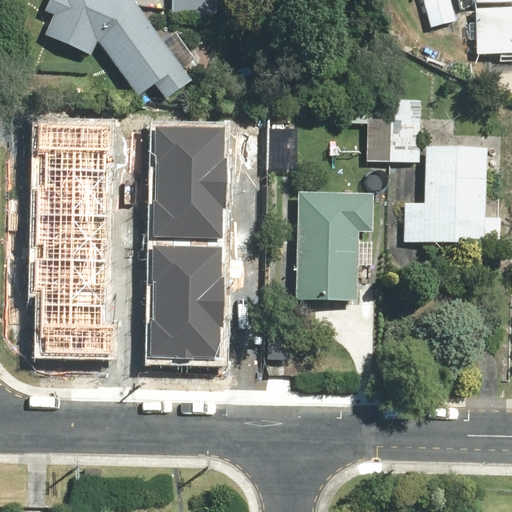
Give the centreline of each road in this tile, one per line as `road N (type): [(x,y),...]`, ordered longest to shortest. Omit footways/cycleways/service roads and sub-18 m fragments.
road 1 (residential): [(0,428),(292,434)]
road 2 (residential): [(292,434),(511,438)]
